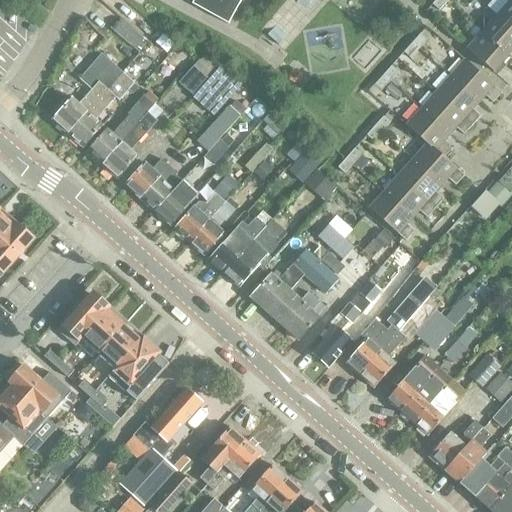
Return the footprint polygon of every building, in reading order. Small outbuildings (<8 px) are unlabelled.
[(185,0),(228,24),(240,0),(185,0)] [(447,0),(435,0),(432,4),(439,10),(448,0),(447,0)] [(511,0),(510,0),(497,15),(511,28),(511,0)] [(511,50),(511,28),(497,15),(482,31),(509,54),(511,50)] [(120,18),(112,29),(137,46),(145,34),(120,18)] [(509,54),(482,31),(468,48),(494,71),(509,54)] [(413,42),(419,48),(428,39),(421,33),(413,42)] [(413,42),(404,52),(411,58),(419,48),(413,42)] [(52,120),(67,133),(122,71),(101,52),(78,78),(91,89),(78,103),(71,97),(52,120)] [(216,114),(241,83),(220,66),(219,67),(205,55),(200,61),(199,61),(194,67),(194,66),(179,84),(216,114)] [(465,59),(464,60),(450,76),(479,101),(485,95),(493,102),(502,92),(465,59)] [(399,71),(392,65),(384,74),(391,81),(399,71)] [(122,71),(67,133),(83,147),(102,124),(96,119),(115,96),(119,99),(128,89),(133,94),(140,87),(134,82),(122,71)] [(391,81),(384,74),(375,84),(382,90),(391,81)] [(479,101),(450,76),(436,92),(472,125),(481,115),(473,108),(479,101)] [(472,125),(436,92),(421,108),(450,134),(456,127),(464,134),(472,125)] [(87,151),(102,164),(148,113),(147,112),(154,104),(144,95),(128,114),(130,115),(118,128),(119,129),(114,135),(107,128),(87,151)] [(240,115),(246,108),(236,99),(230,106),(229,105),(198,141),(209,150),(207,152),(222,166),(239,147),(224,133),(240,115)] [(450,134),(421,108),(407,124),(464,176),(465,175),(444,156),(452,147),(444,140),(450,134)] [(148,113),(102,164),(117,178),(138,156),(131,149),(152,125),(151,125),(156,120),(148,113)] [(382,131),(391,122),(384,116),(375,125),(382,131)] [(464,176),(407,124),(407,125),(427,143),(413,159),(442,184),(448,178),(456,185),(464,176)] [(382,131),(375,125),(367,135),(374,141),(382,131)] [(295,161),(289,167),(301,180),(321,163),(300,140),(287,152),(295,161)] [(354,164),(362,154),(355,148),(347,157),(354,164)] [(354,164),(347,157),(338,167),(345,173),(354,164)] [(126,185),(141,199),(170,166),(162,159),(153,169),(146,163),(126,185)] [(442,184),(413,159),(399,175),(436,208),(444,198),(436,191),(442,184)] [(170,166),(141,199),(156,212),(183,181),(176,175),(178,173),(170,166)] [(511,167),(500,181),(511,191),(511,167)] [(315,168),(305,183),(327,197),(337,183),(315,168)] [(436,208),(399,175),(384,191),(413,217),(419,210),(427,217),(436,208)] [(183,181),(156,212),(171,225),(200,193),(192,186),(184,179),(183,181)] [(413,217),(384,191),(370,208),(406,240),(415,231),(407,223),(413,217)] [(223,205),(219,209),(190,242),(205,256),(225,233),(219,228),(232,213),(233,213),(239,206),(238,205),(243,200),(234,192),(229,197),(222,204),(223,205)] [(258,236),(224,273),(239,287),(258,265),(263,268),(264,271),(268,274),(280,261),(284,265),(342,200),(334,192),(295,234),(294,234),(274,256),(272,259),(265,253),(266,252),(264,251),(275,239),(285,228),(274,218),(258,236)] [(194,206),(187,215),(174,229),(190,242),(219,209),(206,197),(196,208),(194,206)] [(0,241),(14,226),(0,212),(0,241)] [(318,236),(343,259),(354,247),(328,224),(318,236)] [(0,278),(32,242),(14,226),(0,241),(0,278)] [(209,259),(224,273),(258,236),(248,227),(240,236),(241,238),(236,243),(229,237),(209,259)] [(382,227),(364,249),(377,260),(395,238),(382,227)] [(251,297),(275,318),(295,295),(290,290),(297,282),(304,274),(310,279),(323,264),(306,249),(293,264),(286,272),(286,271),(278,280),(272,274),(251,297)] [(337,274),(344,266),(328,252),(321,259),(337,274)] [(339,278),(323,264),(310,279),(325,293),(339,278)] [(375,319),(355,343),(354,344),(359,349),(346,363),(360,375),(437,289),(423,277),(395,311),(391,324),(387,329),(375,319)] [(361,315),(381,291),(369,282),(341,314),(344,317),(312,352),(329,367),(353,341),(341,331),(350,321),(352,324),(360,314),(361,315)] [(437,289),(360,375),(374,388),(395,363),(388,357),(392,352),(394,354),(398,349),(396,347),(405,338),(409,342),(416,334),(425,342),(429,337),(429,338),(446,319),(429,303),(434,297),(436,298),(441,292),(437,289)] [(295,295),(275,318),(298,340),(327,308),(308,291),(301,300),(295,295)] [(74,346),(81,339),(107,309),(90,293),(57,330),(74,346)] [(97,353),(124,324),(107,309),(81,339),(97,353)] [(454,310),(447,319),(455,326),(459,321),(459,315),(454,310)] [(446,319),(429,338),(438,346),(455,327),(446,319)] [(114,369),(141,339),(124,324),(97,353),(114,369)] [(469,328),(445,356),(453,363),(477,335),(469,328)] [(126,392),(159,355),(141,339),(114,369),(107,377),(126,392)] [(44,356),(55,367),(61,361),(49,351),(44,356)] [(485,355),(467,376),(481,387),(499,367),(485,355)] [(387,399),(401,411),(440,367),(426,356),(409,375),(408,375),(387,399)] [(73,372),(61,361),(55,367),(68,377),(73,372)] [(42,381),(27,367),(11,385),(47,417),(71,391),(50,372),(42,381)] [(440,367),(401,411),(414,423),(453,379),(451,380),(445,374),(446,372),(440,367)] [(500,402),(511,388),(511,381),(501,372),(486,389),(500,402)] [(453,379),(414,423),(428,435),(449,411),(442,405),(446,399),(451,403),(462,390),(458,386),(459,385),(453,379)] [(78,387),(89,397),(94,391),(83,381),(78,387)] [(47,418),(11,385),(0,396),(0,409),(9,417),(2,425),(22,446),(47,418)] [(145,506),(172,474),(176,470),(162,457),(167,450),(176,458),(193,439),(199,444),(220,420),(202,403),(202,402),(186,388),(167,409),(168,409),(148,431),(159,440),(120,485),(124,488),(120,493),(128,500),(132,495),(145,506)] [(107,402),(94,391),(89,397),(102,408),(107,402)] [(511,395),(492,418),(502,427),(511,416),(511,395)] [(451,432),(441,443),(429,456),(445,470),(483,427),(475,420),(463,434),(464,435),(459,440),(451,432)] [(0,450),(12,437),(0,424),(0,450)] [(217,458),(200,478),(207,484),(246,440),(231,427),(209,451),(217,458)] [(483,427),(445,470),(460,483),(482,459),(487,453),(480,447),(491,435),(483,427)] [(58,461),(68,468),(83,448),(73,440),(58,461)] [(261,454),(246,440),(207,484),(214,490),(231,471),(239,478),(261,454)] [(490,466),(482,459),(460,483),(475,497),(511,454),(511,453),(506,447),(498,456),(498,457),(490,466)] [(511,454),(475,497),(490,510),(511,486),(503,478),(511,469),(511,454)] [(244,511),(257,511),(288,478),(273,464),(251,489),(259,496),(244,511)] [(166,511),(191,484),(179,473),(150,506),(157,511),(166,511)] [(288,478),(257,511),(283,511),(302,491),(288,478)] [(511,511),(511,486),(490,510),(491,511),(511,511)] [(219,511),(224,506),(215,498),(202,511),(219,511)] [(228,502),(224,506),(219,511),(233,511),(237,509),(228,502)] [(326,511),(314,502),(305,511),(326,511)]
